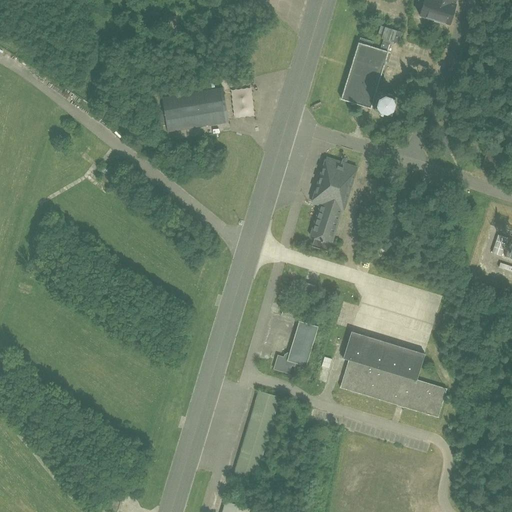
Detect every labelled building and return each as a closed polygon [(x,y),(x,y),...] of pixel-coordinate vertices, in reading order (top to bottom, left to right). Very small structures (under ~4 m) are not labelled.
[(424,0),(420,15),(433,19),(434,20),(434,19),(437,20),(437,21),(447,23),(450,25),(451,24),(449,23),(450,19),(451,19),(451,18),(450,18),(452,14),(453,13),(452,13),(453,9),(454,9),(454,8),(453,8),(454,5),(456,5),(457,4),(455,4),(455,0),(456,0),(457,0),(456,0),(424,0)] [(169,15),(165,36),(173,37),(177,17),(169,15)] [(372,106),(376,91),(388,51),(387,51),(390,40),(398,43),(401,32),(381,26),(378,33),(382,35),(381,38),(384,39),(381,49),(372,46),(373,42),(360,38),(359,42),(358,42),(341,99),(364,107),(365,104),(368,104),(367,107),(371,109),(372,106)] [(166,122),(167,128),(168,132),(229,122),(223,88),(162,98),(163,108),(157,109),(157,110),(159,124),(166,122)] [(397,96),(396,96),(380,92),(381,91),(379,91),(376,91),(372,106),(374,107),(374,108),(373,110),(375,110),(385,112),(390,114),(390,115),(392,115),(392,113),(392,112),(396,98),(397,98),(397,96)] [(449,135),(438,140),(445,155),(456,150),(449,135)] [(487,150),(484,161),(481,169),(492,173),(493,173),(495,168),(502,171),(506,156),(494,152),(487,150)] [(357,168),(326,158),(312,202),(320,205),(310,236),(315,237),(312,246),(311,246),(327,251),(326,254),(327,254),(331,243),(336,228),(341,212),(342,212),(357,168)] [(103,174),(112,181),(118,173),(110,166),(103,174)] [(350,221),(338,256),(345,258),(349,260),(353,248),(362,251),(370,227),(350,221)] [(501,258),(507,240),(498,237),(492,255),(501,258)] [(511,273),(511,268),(500,264),(498,269),(511,273)] [(301,297),(311,300),(315,286),(306,283),(301,297)] [(281,315),(295,319),(299,309),(285,304),(281,315)] [(297,326),(290,351),(289,353),(288,353),(285,355),(284,357),(278,356),(274,369),(289,374),(291,365),(295,366),(295,364),(307,367),(318,327),(303,322),(302,325),(305,326),(304,328),(297,326)] [(349,360),(340,388),(404,407),(438,418),(447,389),(417,380),(425,354),(351,332),(343,358),(349,360)] [(332,360),(325,357),(322,367),(323,367),(329,369),(332,360)] [(233,478),(237,479),(254,484),(280,397),(259,391),(233,478)] [(121,500),(122,501),(124,494),(110,490),(108,497),(119,501),(121,500)] [(118,511),(122,501),(121,500),(119,501),(108,497),(105,507),(116,511),(117,511),(118,511)] [(226,502),(222,511),(250,511),(251,509),(226,502)]
